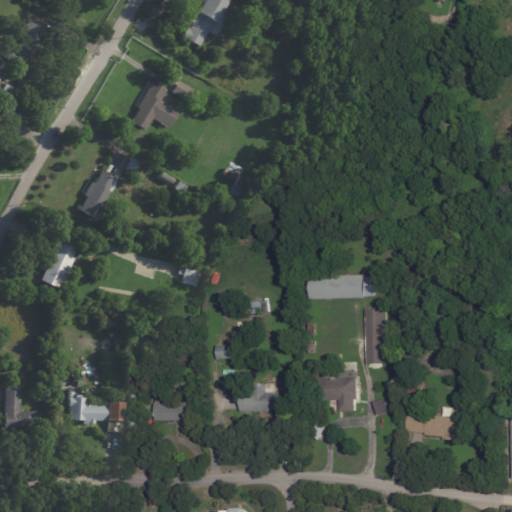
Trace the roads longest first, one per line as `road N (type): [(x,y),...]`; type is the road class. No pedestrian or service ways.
road 1 (residential): [(494,502),(286,483),(0,483)]
road 2 (residential): [(135,0),(0,235)]
